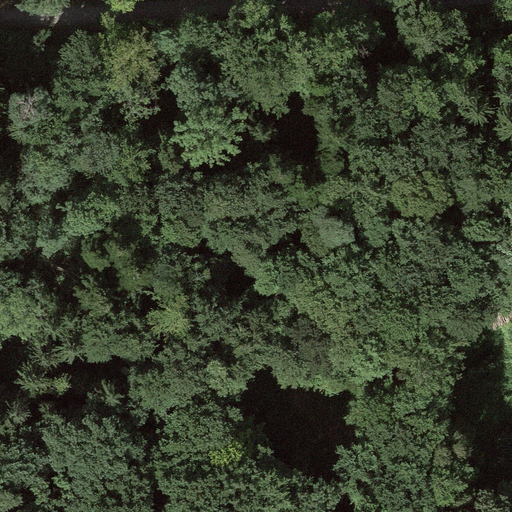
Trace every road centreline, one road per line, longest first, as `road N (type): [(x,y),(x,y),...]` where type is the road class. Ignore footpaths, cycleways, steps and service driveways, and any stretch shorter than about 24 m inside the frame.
road 1 (track): [(511,269),(0,435)]
road 2 (track): [(372,0),(0,18)]
road 3 (track): [(173,511),(95,404)]
